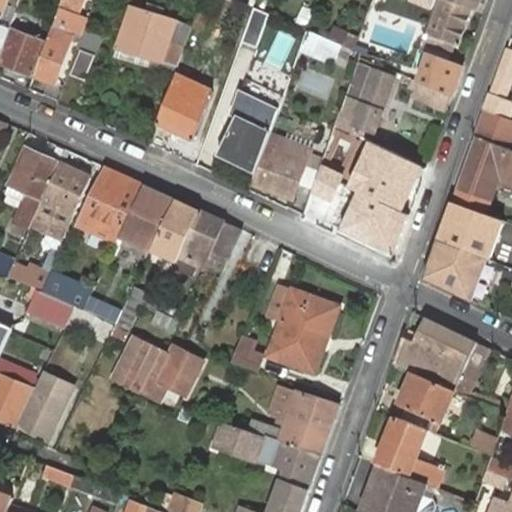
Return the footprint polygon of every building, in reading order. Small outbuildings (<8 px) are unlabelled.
[(0,0),(0,55),(1,55),(12,28),(8,26),(6,32),(0,28),(0,27),(9,0),(0,0)] [(64,0),(62,8),(77,14),(82,0),(64,0)] [(488,0),(460,0),(458,5),(455,3),(448,22),(432,16),(422,43),(451,54),(455,45),(459,48),(473,10),(484,14),(488,0)] [(438,0),(432,16),(448,22),(455,3),(458,5),(460,0),(438,0)] [(270,13),(254,6),(243,38),(258,44),(270,13)] [(183,45),(186,46),(194,24),(186,22),(178,44),(170,40),(175,26),(180,28),(181,23),(132,7),(119,47),(177,65),(183,45)] [(55,26),(74,33),(77,14),(62,8),(55,26)] [(209,12),(199,8),(194,24),(204,26),(209,12)] [(332,22),(328,34),(351,43),(355,31),(332,22)] [(49,42),(36,76),(56,84),(74,33),(55,26),(49,42)] [(0,58),(0,61),(36,76),(49,42),(12,28),(1,55),(0,58)] [(105,39),(86,29),(79,48),(84,50),(74,74),(87,79),(105,39)] [(280,67),(294,37),(280,31),(266,60),(280,67)] [(328,40),(323,54),(348,64),(352,50),(328,40)] [(173,73),(177,65),(119,47),(117,55),(173,73)] [(511,51),(508,50),(486,111),(510,120),(511,114),(511,101),(506,100),(511,84),(511,51)] [(464,66),(420,51),(418,55),(431,59),(428,65),(426,64),(420,81),(421,81),(453,97),(464,66)] [(431,59),(418,55),(414,67),(411,76),(420,81),(426,64),(428,65),(431,59)] [(341,113),(338,112),(336,119),(347,123),(349,118),(355,120),(354,124),(376,132),(396,75),(359,62),(341,113)] [(175,75),(157,124),(196,142),(214,92),(175,75)] [(447,112),(453,97),(421,81),(417,95),(447,112)] [(511,120),(510,120),(486,111),(477,136),(510,149),(511,143),(511,120)] [(268,138),(270,132),(237,115),(234,121),(268,138)] [(0,144),(10,124),(0,119),(0,144)] [(218,153),(256,172),(268,138),(234,121),(218,153)] [(399,208),(414,176),(385,163),(391,151),(352,131),(347,144),(354,147),(339,180),(360,190),(399,208)] [(477,136),(458,188),(493,200),(501,178),(511,182),(511,178),(511,149),(510,149),(477,136)] [(270,141),(255,183),(293,198),(309,154),(270,141)] [(29,229),(61,164),(28,149),(11,185),(27,192),(13,222),(29,229)] [(414,176),(420,165),(391,151),(385,163),(414,176)] [(62,166),(45,202),(75,216),(92,180),(62,166)] [(144,185),(107,169),(83,221),(114,236),(112,240),(117,242),(119,238),(144,185)] [(144,185),(119,238),(151,254),(165,226),(177,200),(144,185)] [(399,208),(360,190),(341,232),(393,255),(412,214),(399,208)] [(201,211),(177,200),(165,226),(155,248),(180,259),(201,211)] [(503,221),(450,202),(436,240),(486,258),(489,259),(503,221)] [(224,223),(201,211),(180,259),(203,271),(211,254),(224,223)] [(240,230),(224,223),(211,254),(227,260),(240,230)] [(472,298),(486,258),(436,240),(422,280),(472,298)] [(36,274),(13,263),(6,276),(30,287),(36,274)] [(96,286),(54,268),(43,292),(76,307),(87,309),(93,296),(96,286)] [(76,307),(43,292),(37,289),(30,303),(70,321),(76,307)] [(162,302),(135,290),(130,299),(138,304),(157,313),(162,302)] [(286,290),(265,354),(318,371),(326,349),(318,346),(331,306),(286,290)] [(124,310),(93,296),(87,309),(118,324),(124,310)] [(130,299),(124,310),(118,324),(113,334),(121,338),(138,304),(130,299)] [(184,313),(162,302),(157,313),(179,323),(184,313)] [(179,323),(157,313),(153,323),(175,334),(179,323)] [(479,344),(426,319),(415,345),(420,347),(415,358),(446,373),(452,362),(467,370),(479,344)] [(0,358),(13,329),(0,323),(0,358)] [(241,334),(229,362),(252,372),(264,344),(241,334)] [(93,370),(101,341),(86,337),(78,366),(93,370)] [(132,337),(113,380),(160,400),(157,406),(174,413),(182,395),(165,387),(164,390),(152,384),(167,354),(132,337)] [(202,356),(172,342),(167,354),(152,384),(164,390),(165,387),(182,395),(186,396),(196,372),(202,356)] [(0,419),(19,428),(20,426),(36,391),(32,389),(37,377),(6,364),(1,376),(0,375),(0,419)] [(412,364),(409,371),(465,394),(470,396),(472,389),(412,364)] [(407,395),(399,417),(428,429),(437,407),(456,415),(465,394),(409,371),(401,392),(407,395)] [(36,391),(20,426),(50,440),(74,389),(44,374),(36,391)] [(323,454),(340,406),(298,392),(284,432),(271,428),(268,437),(323,454)] [(399,417),(380,466),(409,477),(428,429),(399,417)] [(313,482),(323,454),(268,437),(223,421),(213,448),(260,464),(263,457),(277,462),(275,469),(287,473),(313,482)] [(483,448),(495,452),(498,444),(495,443),(497,437),(488,434),(483,448)] [(498,444),(495,452),(503,455),(507,443),(500,439),(498,444)] [(263,457),(260,464),(275,469),(277,462),(263,457)] [(489,469),(508,477),(511,467),(511,466),(493,459),(489,469)] [(421,511),(432,486),(409,477),(380,466),(362,511),(363,511),(421,511)] [(78,478),(49,467),(46,477),(74,489),(78,478)] [(489,469),(485,481),(504,488),(508,477),(489,469)] [(302,511),(313,482),(287,473),(275,511),(258,511),(246,508),(244,511),(302,511)] [(0,511),(11,511),(16,498),(0,492),(0,511)] [(511,511),(511,501),(496,495),(489,511),(511,511)] [(180,511),(199,511),(201,508),(184,501),(180,511)] [(109,511),(110,511),(92,503),(87,511),(109,511)]
